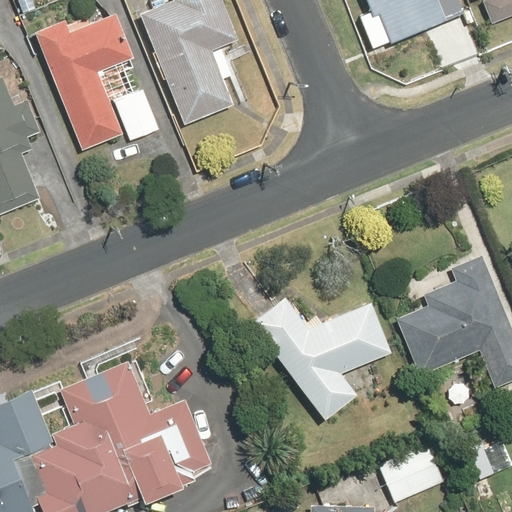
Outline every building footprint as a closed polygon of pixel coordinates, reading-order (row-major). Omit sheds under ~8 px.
[(5,0),(0,0),(0,53),(23,44),(5,0)] [(166,0),(167,1),(137,19),(177,122),(224,94),(210,57),(238,40),(222,0),(166,0)] [(466,7),(463,0),(365,0),(388,56),(466,7)] [(511,0),(486,0),(494,19),(511,11),(511,0)] [(80,14),(42,36),(83,151),(127,126),(107,72),(137,55),(121,10),(86,30),(80,14)] [(0,82),(0,220),(1,222),(51,200),(0,82)] [(511,374),(511,319),(484,249),(455,261),(461,277),(427,291),(431,303),(397,316),(418,370),(483,344),(497,381),(511,374)] [(375,298),(315,321),(287,285),(246,317),(330,427),(372,395),(348,364),(394,346),(375,298)] [(0,511),(33,511),(37,511),(104,511),(211,470),(210,467),(182,396),(154,407),(134,358),(127,360),(126,359),(62,384),(76,420),(52,429),(34,384),(0,397),(0,511)] [(432,442),(381,464),(396,500),(447,478),(432,442)] [(376,511),(376,502),(312,501),(311,511),(376,511)]
